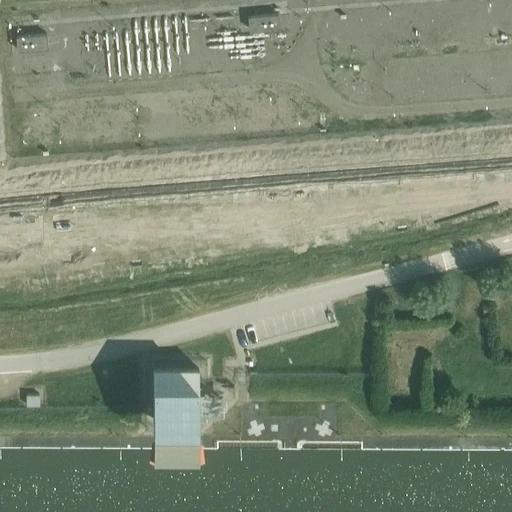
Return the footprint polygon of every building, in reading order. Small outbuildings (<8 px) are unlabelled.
[(280,27),(279,13),(249,16),(250,29),(280,27)] [(48,47),(47,33),(17,36),(18,50),(48,47)] [(511,299),(498,299),(498,330),(511,329),(511,299)] [(199,369),(154,369),(154,418),(153,438),(198,439),(199,369)] [(39,405),(39,394),(26,394),(27,405),(39,405)]
